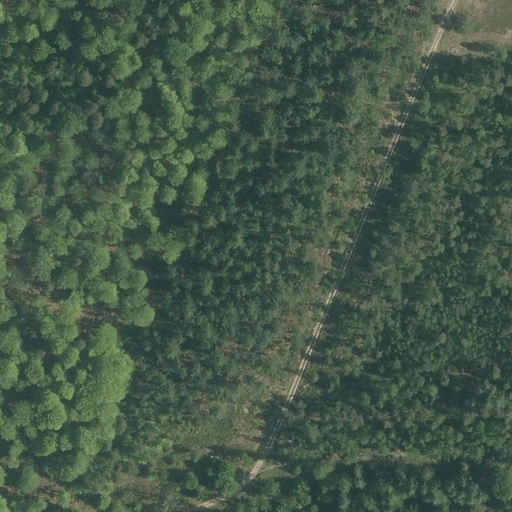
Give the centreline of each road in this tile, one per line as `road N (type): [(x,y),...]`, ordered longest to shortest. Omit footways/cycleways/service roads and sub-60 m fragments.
road 1 (track): [(195,511),(237,494),(270,455),(454,0)]
road 2 (track): [(0,22),(408,107)]
